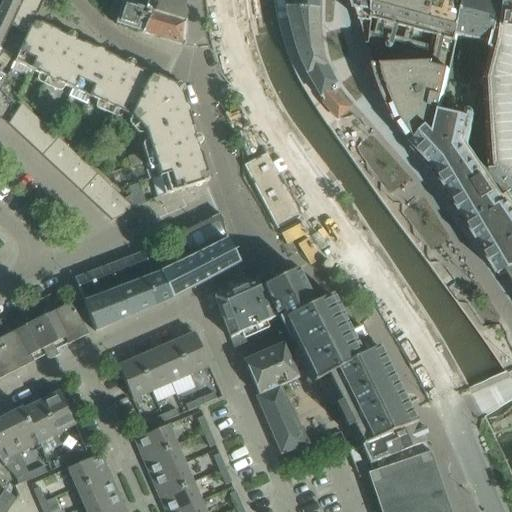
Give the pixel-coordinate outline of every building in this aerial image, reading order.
[(0,47),(10,25),(21,0),(0,0),(0,2),(0,47)] [(33,21),(43,0),(21,0),(10,25),(27,32),(28,33),(33,21)] [(128,0),(129,0),(128,5),(144,11),(147,0),(128,0)] [(184,20),(184,0),(147,0),(144,11),(149,12),(149,11),(185,22),(185,20),(184,20)] [(284,0),(285,4),(287,14),(289,23),(291,32),(297,52),(301,62),(305,71),(322,101),(323,101),(333,91),(337,88),(325,65),(323,59),(320,52),(319,43),(318,34),(317,27),(317,10),(317,0),(284,0)] [(369,45),(374,0),(353,0),(354,1),(367,44),(369,45)] [(458,39),(467,0),(374,0),(369,45),(367,44),(367,45),(375,66),(374,67),(376,75),(379,83),(380,88),(384,96),(388,105),(393,117),(402,130),(410,142),(412,144),(429,129),(436,135),(447,89),(450,75),(458,39)] [(484,84),(503,0),(467,0),(458,39),(450,75),(484,84)] [(511,0),(503,0),(484,84),(477,115),(466,146),(487,176),(503,198),(504,199),(511,193),(511,270),(508,272),(509,274),(511,278),(511,0)] [(141,33),(149,12),(144,11),(128,5),(122,4),(115,25),(141,33)] [(184,46),(184,26),(184,23),(185,23),(185,22),(149,11),(149,12),(141,33),(184,46)] [(31,70),(50,28),(33,21),(28,33),(27,32),(14,62),(10,69),(28,77),(31,70)] [(90,47),(84,44),(50,28),(31,70),(66,86),(72,88),(90,47)] [(90,96),(108,55),(90,47),(72,88),(68,97),(86,105),(90,96)] [(130,115),(148,74),(108,55),(90,96),(130,115)] [(189,119),(181,93),(175,86),(148,74),(130,115),(145,132),(189,119)] [(477,115),(484,84),(450,75),(447,89),(436,135),(429,129),(412,144),(414,147),(435,170),(466,220),(499,276),(509,274),(508,272),(511,270),(511,211),(505,202),(499,206),(481,181),(487,176),(466,146),(477,115)] [(348,108),(333,91),(323,101),(323,102),(323,103),(337,119),(348,108)] [(134,209),(21,104),(7,124),(111,220),(134,209)] [(200,154),(191,125),(189,119),(145,132),(156,167),(200,154)] [(208,182),(204,167),(200,154),(156,167),(158,175),(151,178),(157,197),(208,182)] [(299,217),(266,154),(243,166),(276,229),(299,217)] [(170,298),(237,262),(226,241),(220,214),(168,240),(175,258),(151,270),(163,301),(170,298)] [(163,301),(151,270),(144,251),(74,278),(94,331),(163,301)] [(260,393),(257,394),(257,396),(260,403),(270,429),(280,456),(309,445),(340,433),(353,428),(361,446),(416,424),(378,347),(372,350),(361,327),(349,332),(331,295),(321,300),(311,281),(303,284),(296,270),(289,273),(286,267),(269,275),(259,279),(274,317),(276,316),(301,377),(280,386),(279,384),(260,393)] [(241,286),(215,298),(218,309),(220,312),(223,323),(231,347),(236,345),(246,342),(242,332),(267,320),(274,317),(259,279),(249,283),(243,286),(241,286)] [(67,294),(63,287),(54,292),(57,299),(67,294)] [(20,317),(38,309),(35,302),(17,311),(20,317)] [(44,355),(56,349),(60,356),(65,353),(67,345),(87,335),(71,303),(0,339),(0,346),(13,373),(33,363),(32,361),(44,355)] [(208,366),(195,335),(193,333),(174,341),(189,374),(208,366)] [(298,376),(284,341),(271,347),(268,339),(239,351),(257,394),(260,393),(279,384),(298,376)] [(189,374),(174,341),(155,350),(169,383),(189,374)] [(0,379),(13,373),(0,346),(0,379)] [(155,350),(136,358),(151,391),(156,403),(174,394),(169,383),(155,350)] [(151,391),(136,358),(116,367),(132,400),(151,391)] [(75,424),(58,392),(39,401),(56,434),(75,424)] [(215,399),(213,393),(199,399),(202,405),(215,399)] [(202,405),(199,399),(185,405),(187,411),(202,405)] [(22,410),(21,411),(37,443),(47,438),(55,434),(56,434),(39,401),(22,410)] [(0,461),(0,462),(37,443),(21,411),(22,410),(21,408),(0,418),(0,461)] [(178,415),(176,409),(162,415),(164,421),(178,415)] [(164,421),(162,415),(148,421),(150,427),(164,421)] [(209,431),(203,416),(196,419),(203,434),(209,431)] [(372,473),(428,449),(425,443),(416,424),(361,446),(360,446),(372,473)] [(175,445),(167,426),(133,440),(142,460),(175,445)] [(215,445),(209,431),(203,434),(209,448),(215,445)] [(184,464),(175,445),(142,460),(150,479),(184,464)] [(449,511),(442,491),(429,454),(428,449),(372,473),(368,474),(381,511),(380,511),(449,511)] [(69,463),(83,456),(81,450),(66,457),(69,463)] [(355,450),(348,452),(348,453),(353,465),(360,462),(355,450)] [(109,474),(100,454),(67,469),(75,489),(109,474)] [(225,468),(219,454),(213,457),(219,471),(225,468)] [(69,463),(66,457),(52,463),(55,468),(69,463)] [(192,483),(184,464),(150,479),(158,498),(192,483)] [(32,479),(46,473),(43,467),(29,473),(32,479)] [(231,482),(225,468),(219,471),(225,485),(231,482)] [(17,485),(32,479),(29,473),(15,479),(17,485)] [(117,492),(109,474),(75,489),(83,507),(117,492)] [(164,511),(177,511),(200,502),(192,483),(158,498),(164,511)] [(44,502),(38,488),(33,491),(39,504),(44,502)] [(0,511),(5,511),(15,498),(3,490),(0,494),(0,511)] [(241,506),(235,491),(229,494),(235,509),(241,506)] [(85,511),(122,511),(125,511),(117,492),(83,507),(85,511)] [(48,511),(44,502),(39,504),(42,511),(48,511)] [(204,511),(200,502),(177,511),(204,511)]
